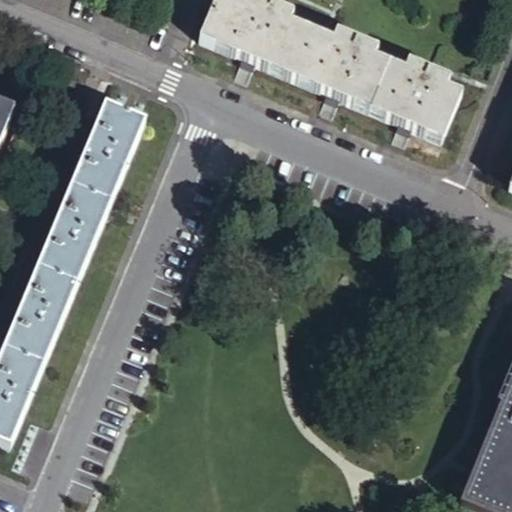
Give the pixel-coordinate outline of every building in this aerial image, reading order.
[(399,126),(411,132),(442,145),(463,96),(448,90),(451,81),(410,64),(406,72),(375,60),(379,51),(339,33),(335,42),(291,23),(295,15),(259,0),(252,0),(250,5),(237,0),(217,0),(201,41),(243,59),(257,65),(327,96),(341,101),(399,126)] [(257,65),(243,59),(240,68),(253,74),(257,65)] [(83,90),(91,70),(72,62),(64,82),(83,90)] [(341,101),(327,96),(324,104),(338,109),(341,101)] [(0,359),(0,442),(13,448),(147,124),(108,107),(0,359)] [(0,152),(16,115),(0,108),(0,152)] [(411,132),(399,126),(396,133),(409,138),(411,132)] [(511,511),(511,363),(450,511),(511,511)]
